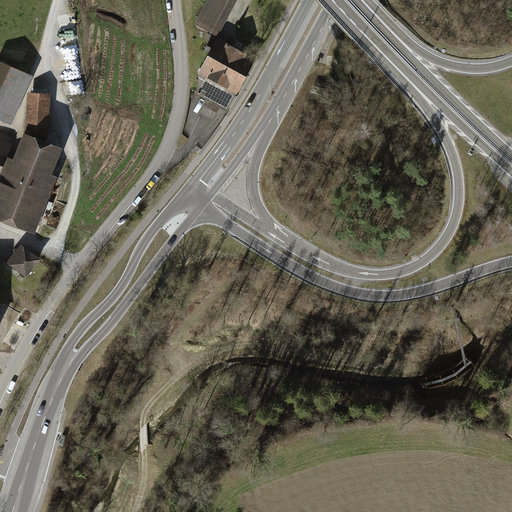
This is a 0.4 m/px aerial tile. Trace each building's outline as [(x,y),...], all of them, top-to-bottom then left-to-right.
[(207,0),(195,24),(218,36),(237,0),(207,0)] [(214,43),(198,73),(199,74),(196,94),(227,110),(257,57),(218,36),(218,37),(207,32),(204,37),(214,43)] [(0,62),(0,118),(10,123),(31,76),(0,62)] [(0,133),(0,213),(32,227),(52,179),(47,177),(58,150),(46,145),(49,95),(28,94),(25,137),(14,162),(2,157),(10,138),(0,133)] [(41,259),(22,244),(7,262),(26,277),(41,259)]
